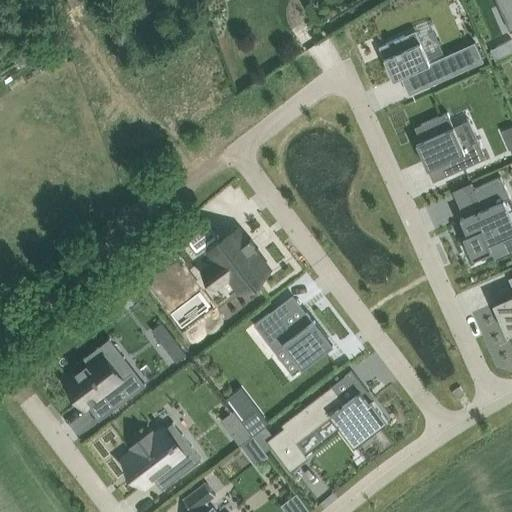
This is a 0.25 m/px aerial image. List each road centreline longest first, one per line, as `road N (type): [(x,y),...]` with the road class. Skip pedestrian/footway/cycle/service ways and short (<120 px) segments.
road 1 (residential): [(494,399),(347,71),(234,149),(451,427)]
road 2 (track): [(234,149),(0,330)]
road 3 (residential): [(451,427),(338,511)]
road 4 (residential): [(30,405),(113,511)]
